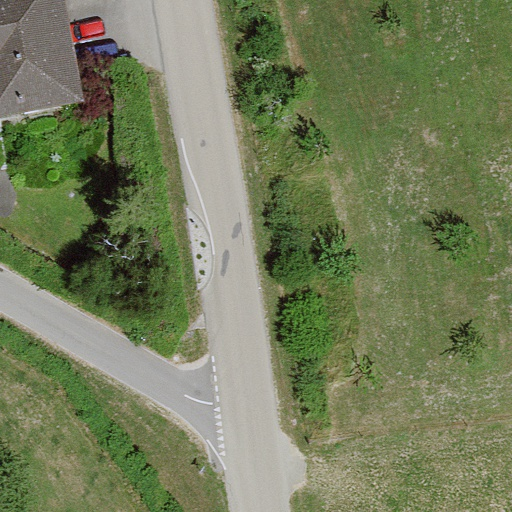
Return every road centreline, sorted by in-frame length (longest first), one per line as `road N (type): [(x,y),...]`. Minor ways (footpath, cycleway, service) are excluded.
road 1 (tertiary): [(180,0),(247,434)]
road 2 (unclassified): [(0,296),(247,434)]
